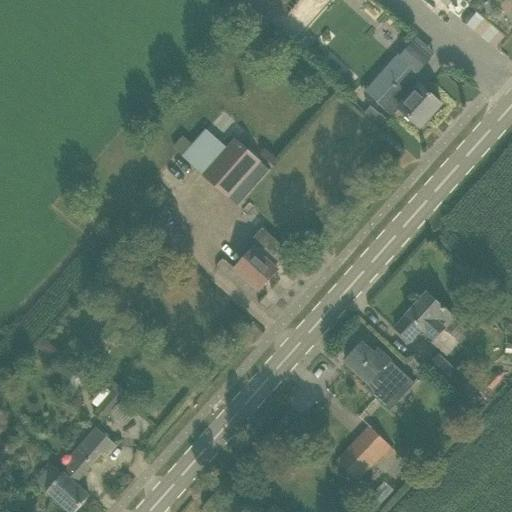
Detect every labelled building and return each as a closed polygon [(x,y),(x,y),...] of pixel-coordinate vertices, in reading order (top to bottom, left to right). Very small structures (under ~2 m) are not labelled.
[(270,0),(288,16),(302,0),(270,0)] [(393,117),(399,109),(420,128),(441,105),(420,86),(427,78),(419,71),(430,60),(413,44),(366,96),(393,117)] [(182,136),(173,146),(183,155),(193,145),(182,136)] [(228,149),(204,176),(228,197),(237,206),(269,170),(260,162),(236,140),(228,149)] [(254,248),(235,269),(259,291),(278,271),(277,270),(291,254),(263,228),(249,244),(254,248)] [(141,259),(158,274),(173,257),(157,242),(141,259)] [(434,340),(444,330),(450,335),(460,324),(454,319),(427,294),(407,316),(396,329),(409,341),(421,329),(434,340)] [(107,323),(102,330),(106,334),(103,336),(112,343),(120,333),(107,323)] [(345,362),(368,383),(364,387),(377,399),(390,385),(403,397),(415,384),(378,350),(373,354),(362,344),(345,362)] [(465,379),(438,354),(427,366),(454,392),(465,379)] [(479,412),(491,400),(481,390),(469,402),(479,412)] [(112,412),(121,401),(123,399),(113,391),(93,413),(103,421),(112,412)] [(0,436),(1,437),(10,427),(0,418),(0,436)] [(63,473),(46,492),(68,511),(75,511),(90,496),(76,484),(101,455),(106,459),(117,446),(97,426),(72,454),(79,460),(65,475),(63,473)] [(336,464),(358,484),(383,456),(388,460),(396,452),(369,428),(336,464)]
